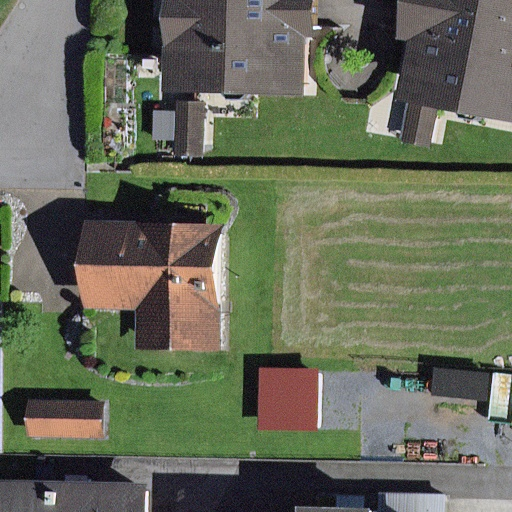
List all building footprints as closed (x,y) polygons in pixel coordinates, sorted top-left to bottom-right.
[(328,0),(189,0),(188,85),(327,89),(328,0)] [(446,139),(455,97),(511,108),(511,0),(430,0),(412,95),(425,97),(418,133),(446,139)] [(220,97),(194,96),(193,151),(219,151),(220,97)] [(237,344),(237,298),(239,298),(237,208),(96,211),(98,300),(147,300),(147,344),(237,344)] [(327,424),(327,359),(270,359),(270,423),(327,424)] [(123,392),(38,392),(38,436),(123,436),(123,392)] [(169,511),(172,474),(15,464),(12,511),(169,511)] [(393,511),(393,497),(317,497),(317,511),(393,511)]
